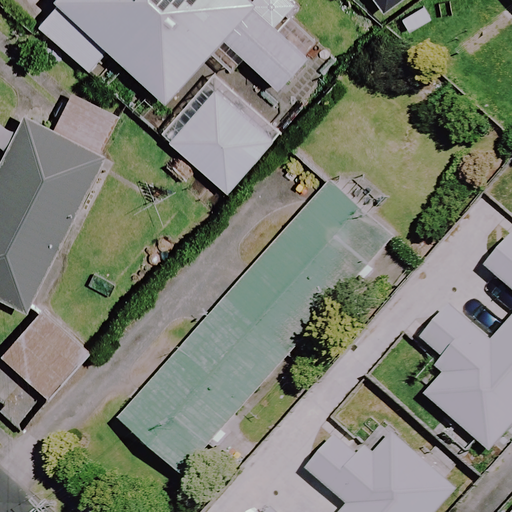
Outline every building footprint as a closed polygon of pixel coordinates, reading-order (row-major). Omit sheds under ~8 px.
[(280,85),(322,39),(289,10),(297,0),(67,0),(44,25),(91,67),(111,45),(168,96),(211,48),(231,65),(243,52),(280,85)] [(280,132),(216,75),(166,131),(230,188),(280,132)] [(110,148),(26,105),(0,156),(0,300),(25,314),(110,148)] [(391,244),(326,187),(119,423),(185,480),(391,244)] [(85,355),(39,317),(1,363),(47,401),(85,355)] [(435,322),(380,376),(410,406),(465,353),(435,322)] [(347,361),(316,404),(342,423),(373,379),(347,361)] [(386,465),(346,430),(302,480),(321,498),(308,511),(415,511),(376,477),(386,465)]
